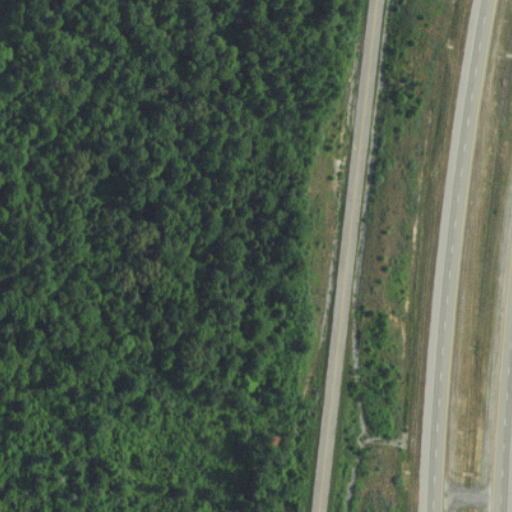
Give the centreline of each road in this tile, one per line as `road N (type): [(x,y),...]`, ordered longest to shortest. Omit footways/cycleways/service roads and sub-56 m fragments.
road 1 (residential): [(372,0),(313,511)]
road 2 (trunk): [(483,0),(455,193),(429,511)]
road 3 (trunk): [(495,511),(511,287)]
